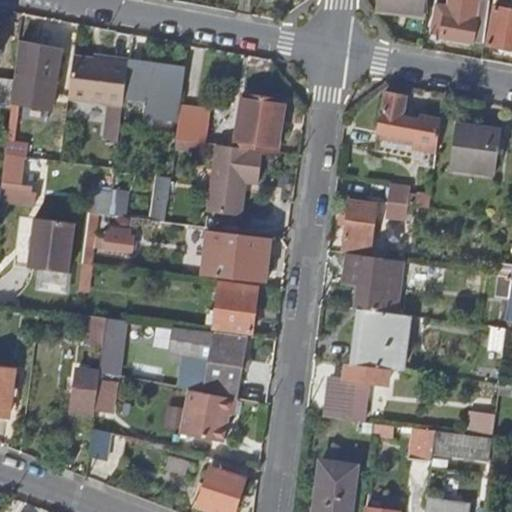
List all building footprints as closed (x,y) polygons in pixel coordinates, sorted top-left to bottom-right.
[(424,0),(377,0),(376,6),(423,12),(424,0)] [(443,27),(442,33),(484,40),(489,0),(446,0),(446,3),(435,1),(431,25),(443,27)] [(511,10),(494,7),(487,42),(511,46),(511,10)] [(11,85),(10,96),(51,103),(61,47),(48,44),(50,35),(39,33),(38,42),(19,39),(13,70),(12,80),(11,85)] [(124,85),(128,59),(73,52),(68,95),(106,100),(122,102),(123,93),(124,85)] [(179,104),(184,65),(128,57),(128,59),(124,85),(123,93),(145,97),(143,111),(177,116),(179,104)] [(10,96),(11,85),(12,80),(0,78),(0,104),(8,105),(10,96)] [(233,142),(262,145),(275,147),(282,96),(241,88),(233,142)] [(436,145),(440,115),(421,112),(421,115),(403,111),(407,92),(386,89),(380,128),(418,135),(416,142),(436,145)] [(122,102),(106,100),(102,134),(105,135),(107,119),(120,121),(122,102)] [(175,135),(205,139),(209,107),(179,104),(177,116),(175,135)] [(107,119),(105,135),(118,137),(120,121),(107,119)] [(449,161),(495,168),(500,126),(455,120),(449,161)] [(26,183),(29,141),(7,139),(3,201),(37,203),(38,184),(26,183)] [(233,142),(216,140),(209,209),(242,213),(245,178),(259,179),(262,145),(233,142)] [(167,193),(170,174),(155,172),(153,192),(167,193)] [(388,198),(403,200),(404,185),(389,184),(388,198)] [(127,189),(111,186),(107,211),(124,213),(127,189)] [(164,218),(167,193),(153,192),(150,216),(164,218)] [(375,200),(349,196),(343,244),(368,248),(375,200)] [(406,201),(403,200),(388,198),(386,198),(384,212),(396,214),(395,225),(402,226),(406,201)] [(73,220),(32,214),(18,213),(12,262),(67,269),(73,220)] [(269,233),(202,225),(196,272),(263,280),(269,233)] [(102,246),(122,248),(124,232),(104,230),(102,246)] [(83,247),(81,260),(92,262),(93,248),(83,247)] [(417,257),(347,248),(345,264),(363,266),(358,305),(361,306),(408,312),(409,312),(417,257)] [(81,260),(77,290),(83,291),(84,284),(89,285),(92,262),(81,260)] [(216,305),(214,319),(214,324),(250,328),(255,288),(218,284),(216,305)] [(205,318),(214,319),(216,305),(209,304),(209,308),(206,307),(205,318)] [(389,365),(400,367),(408,312),(361,306),(354,361),(389,365)] [(103,341),(106,314),(88,312),(84,338),(103,341)] [(103,341),(102,347),(115,349),(136,351),(140,319),(106,315),(103,341)] [(169,347),(173,328),(159,325),(156,344),(169,347)] [(187,384),(204,386),(212,328),(190,325),(185,364),(176,363),(173,382),(187,384)] [(204,386),(235,391),(243,332),(212,328),(204,386)] [(102,347),(99,369),(99,371),(112,373),(115,349),(102,347)] [(326,412),(362,417),(367,378),(387,381),(389,365),(354,361),(346,360),(344,376),(331,375),(326,412)] [(16,367),(0,364),(0,412),(9,413),(16,367)] [(94,412),(99,371),(99,369),(79,367),(74,410),(94,412)] [(204,386),(187,384),(180,428),(224,435),(228,406),(233,407),(235,391),(204,386)] [(437,427),(416,424),(412,454),(433,457),(437,427)] [(92,426),(88,456),(106,458),(109,430),(92,426)] [(230,511),(249,462),(213,454),(196,500),(227,511),(230,511)] [(313,511),(349,511),(356,462),(321,458),(313,511)] [(365,511),(399,511),(400,506),(367,502),(365,511)]
